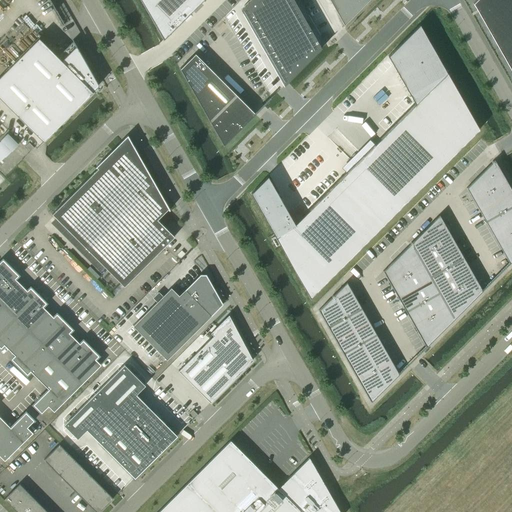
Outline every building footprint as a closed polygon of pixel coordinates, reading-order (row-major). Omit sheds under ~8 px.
[(140,0),(163,39),(203,0),(140,0)] [(249,0),(245,4),(242,7),(285,83),(289,80),(321,48),(320,47),(293,0),(249,0)] [(329,0),(344,25),(369,0),(329,0)] [(511,0),(476,0),(473,4),(511,72),(511,0)] [(268,176),(251,193),(310,298),(479,129),(447,72),(419,25),(388,56),(415,104),(295,224),(268,176)] [(39,38),(0,76),(0,98),(43,141),(44,140),(92,92),(92,91),(98,85),(96,81),(76,45),(76,46),(73,41),(57,57),(53,52),(39,38)] [(195,54),(180,69),(223,145),(255,114),(254,113),(195,54)] [(5,136),(0,141),(0,158),(1,160),(16,147),(5,136)] [(124,286),(164,246),(174,236),(157,219),(169,208),(137,153),(134,155),(121,141),(96,167),(97,168),(52,214),(124,286)] [(34,148),(29,142),(25,146),(31,151),(34,148)] [(494,159),(466,188),(473,200),(507,181),(494,159)] [(511,190),(507,181),(473,200),(479,211),(511,192),(511,190)] [(511,192),(479,211),(485,221),(511,206),(511,192)] [(511,206),(485,221),(491,232),(511,220),(511,206)] [(439,214),(411,243),(419,257),(453,238),(439,214)] [(511,220),(491,232),(497,243),(511,234),(511,220)] [(511,234),(497,243),(508,261),(509,264),(511,260),(511,234)] [(453,238),(419,257),(425,268),(459,249),(453,238)] [(411,243),(383,271),(392,287),(425,268),(419,257),(411,243)] [(459,249),(425,268),(431,278),(465,259),(459,249)] [(83,340),(80,343),(79,343),(69,333),(73,329),(56,313),(53,317),(43,306),(46,303),(30,287),(27,290),(15,279),(19,275),(3,259),(0,261),(0,347),(1,348),(4,345),(14,355),(11,359),(27,375),(30,371),(48,389),(33,404),(41,413),(48,406),(54,411),(101,364),(95,359),(99,356),(83,340)] [(465,259),(431,278),(433,281),(437,289),(471,270),(465,259)] [(425,268),(392,287),(399,300),(433,281),(431,278),(425,268)] [(471,270),(437,289),(440,294),(443,300),(477,280),(471,270)] [(171,288),(133,326),(167,360),(223,304),(206,274),(200,274),(179,295),(171,288)] [(477,280),(443,300),(448,307),(454,319),(482,290),(481,288),(477,280)] [(433,281),(399,300),(407,313),(440,294),(437,289),(433,281)] [(346,282),(318,310),(328,327),(361,308),(346,282)] [(440,294),(407,313),(414,326),(448,307),(443,300),(440,294)] [(448,307),(414,326),(425,345),(426,347),(454,319),(448,307)] [(361,308),(328,327),(335,340),(369,321),(361,308)] [(178,371),(210,402),(252,360),(228,315),(210,333),(213,336),(178,371)] [(369,321),(335,340),(343,353),(377,334),(369,321)] [(377,334),(343,353),(351,367),(384,348),(377,334)] [(384,348),(351,367),(358,380),(392,361),(384,348)] [(392,361),(358,380),(371,402),(399,374),(398,372),(392,361)] [(177,436),(135,395),(144,385),(124,364),(64,425),(77,438),(86,429),(135,478),(177,436)] [(198,415),(193,410),(189,413),(194,418),(198,415)] [(26,412),(17,421),(10,427),(0,416),(0,459),(3,462),(33,433),(27,427),(34,420),(26,412)] [(340,511),(309,457),(287,479),(282,485),(278,488),(230,440),(158,511),(340,511)] [(98,511),(113,498),(80,465),(59,444),(43,459),(95,511),(98,511)] [(47,511),(19,483),(4,499),(16,511),(47,511)]
